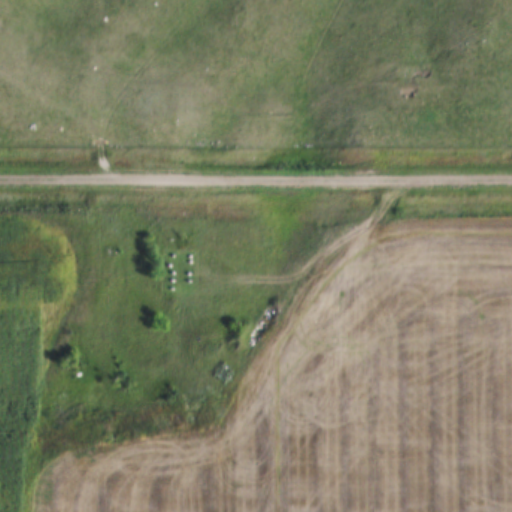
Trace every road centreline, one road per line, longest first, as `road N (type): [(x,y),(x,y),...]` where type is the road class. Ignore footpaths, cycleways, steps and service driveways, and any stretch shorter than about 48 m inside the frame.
road 1 (track): [(511,173),(0,173)]
road 2 (track): [(400,175),(243,403),(220,465),(190,511)]
